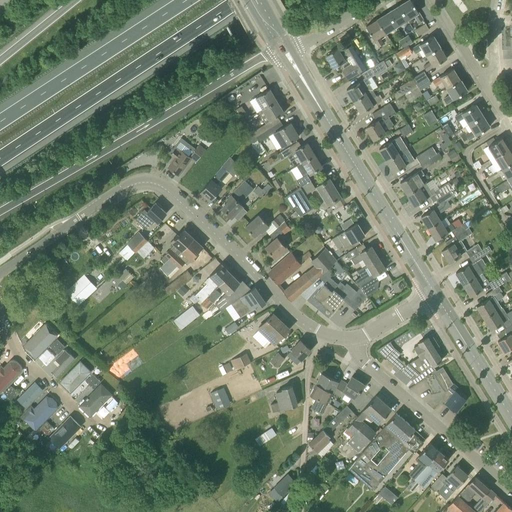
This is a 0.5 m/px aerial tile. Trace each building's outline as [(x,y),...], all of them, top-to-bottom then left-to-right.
[(408,0),(399,6),(407,20),(414,16),(418,23),(423,20),(410,0),(408,0)] [(407,20),(399,6),(388,13),(396,26),(407,20)] [(388,13),(377,20),(385,33),(396,26),(388,13)] [(385,33),(377,20),(366,27),(379,47),(383,44),(379,37),(385,33)] [(414,31),(417,37),(429,30),(425,24),(414,31)] [(404,38),(408,46),(413,43),(408,35),(404,38)] [(422,49),(426,55),(440,47),(433,36),(412,49),(415,53),(422,49)] [(408,46),(404,38),(399,41),(404,48),(408,46)] [(333,68),(341,62),(345,69),(342,70),(348,79),(358,72),(360,75),(367,71),(351,46),(345,50),(340,53),(338,48),(330,53),(331,54),(326,56),(333,68)] [(396,53),(400,60),(412,52),(408,46),(396,53)] [(447,58),(440,47),(426,55),(430,62),(423,66),(426,71),(447,58)] [(383,61),(372,67),(376,74),(387,67),(383,61)] [(447,88),(460,80),(453,69),(432,81),(435,86),(443,82),(447,88)] [(416,85),(424,79),(421,73),(412,79),(416,85)] [(358,82),(346,89),(354,101),(366,94),(372,90),(369,84),(370,83),(367,77),(358,82)] [(427,77),(424,79),(416,85),(417,86),(420,91),(431,84),(427,77)] [(400,89),(393,93),(396,99),(417,86),(416,85),(412,79),(399,87),(400,89)] [(460,80),(447,88),(451,95),(444,99),(446,104),(467,91),(460,80)] [(277,101),(270,89),(256,98),(263,109),(277,101)] [(378,95),(376,96),(369,100),(366,94),(354,101),(361,113),(373,106),(381,101),(378,95)] [(435,95),(426,101),(429,105),(438,100),(435,95)] [(252,132),(256,137),(281,122),(277,117),(284,113),(277,101),(263,109),(270,121),(252,132)] [(390,103),(382,107),(372,114),(377,121),(366,128),(373,139),(385,132),(394,126),(389,117),(393,115),(396,113),(390,103)] [(469,124),(482,116),(475,104),(455,117),(458,122),(465,117),(469,124)] [(236,110),(244,121),(249,118),(241,106),(236,110)] [(430,123),(438,118),(432,109),(424,113),(430,123)] [(482,116),(469,124),(473,131),(466,135),(469,140),(489,127),(482,116)] [(259,142),(269,136),(274,133),(282,147),(299,136),(290,123),(284,127),(281,122),(256,137),(259,142)] [(408,124),(399,130),(403,137),(412,131),(408,124)] [(379,149),(386,161),(398,153),(394,147),(403,142),(400,136),(391,142),(391,141),(379,149)] [(495,158),(509,149),(502,138),(488,146),(495,158)] [(284,157),(287,155),(293,152),(300,164),(315,155),(308,143),(301,147),(297,142),(290,147),(281,152),(284,157)] [(196,162),(206,150),(199,144),(190,157),(181,150),(179,153),(175,149),(171,154),(175,158),(168,167),(178,175),(191,159),(196,162)] [(511,162),(511,154),(509,149),(495,158),(502,168),(511,162)] [(420,164),(430,157),(426,151),(415,157),(420,164)] [(438,152),(430,157),(420,164),(423,170),(442,158),(438,152)] [(402,159),(398,153),(386,161),(394,172),(406,165),(405,165),(414,159),(411,154),(402,159)] [(296,180),(301,187),(311,181),(306,174),(309,173),(310,175),(322,167),(315,155),(300,164),(297,166),(303,176),(296,180)] [(217,184),(220,180),(221,181),(229,172),(233,176),(241,166),(231,157),(200,192),(210,200),(221,188),(217,184)] [(511,162),(502,168),(509,179),(511,177),(511,162)] [(404,189),(407,195),(419,187),(426,183),(427,183),(423,176),(424,175),(421,170),(412,176),(412,175),(400,183),(404,189)] [(511,177),(509,179),(497,187),(501,193),(511,186),(511,177)] [(277,179),(271,183),(277,190),(282,186),(277,179)] [(330,179),(316,186),(327,205),(340,197),(334,187),(330,179)] [(239,203),(246,195),(253,189),(245,181),(233,193),(234,194),(231,195),(226,200),(228,202),(222,208),(232,218),(243,206),(239,203)] [(315,189),(311,181),(301,187),(285,197),(300,216),(313,208),(305,195),(315,189)] [(426,183),(419,187),(407,195),(411,201),(411,200),(415,207),(427,199),(433,195),(436,200),(451,191),(453,190),(448,183),(434,192),(432,188),(430,190),(426,183)] [(261,195),(265,191),(259,184),(255,189),(261,195)] [(454,197),(451,191),(436,200),(443,211),(450,206),(447,201),(454,197)] [(511,197),(511,196),(505,199),(504,199),(503,199),(499,202),(502,207),(507,203),(507,204),(511,200),(511,197)] [(135,219),(145,228),(147,229),(155,220),(158,222),(166,213),(160,208),(161,207),(157,204),(155,203),(147,212),(144,209),(135,219)] [(425,223),(428,229),(440,221),(433,209),(421,217),(425,223)] [(285,222),(284,221),(279,215),(272,222),(268,225),(259,215),(245,227),(254,237),(260,232),(261,233),(265,230),(269,235),(270,235),(278,228),(278,227),(285,222)] [(451,231),(454,236),(465,230),(459,219),(444,228),(440,221),(428,229),(432,235),(432,234),(436,241),(448,233),(451,231)] [(278,228),(270,235),(274,240),(265,248),(274,258),(286,247),(277,237),(283,232),(284,233),(290,228),(285,222),(278,227),(278,228)] [(345,247),(352,243),(365,236),(357,224),(332,239),(338,248),(344,245),(345,247)] [(445,242),(448,247),(442,251),(449,263),(461,255),(458,251),(465,247),(461,240),(472,233),(468,227),(465,230),(454,236),(445,242)] [(173,260),(181,251),(193,238),(184,230),(179,236),(177,234),(171,241),(174,244),(160,260),(164,263),(170,258),(173,260)] [(138,232),(127,242),(136,251),(147,240),(138,232)] [(202,246),(193,238),(181,251),(173,260),(170,258),(164,263),(159,268),(167,276),(177,266),(179,268),(185,262),(186,264),(190,259),(192,261),(198,254),(197,252),(202,246)] [(148,241),(137,251),(144,258),(154,248),(148,241)] [(469,258),(481,250),(478,244),(465,252),(469,258)] [(357,248),(352,250),(345,255),(349,260),(351,259),(354,264),(363,259),(367,265),(378,258),(371,246),(360,253),(357,248)] [(459,279),(463,285),(475,277),(480,274),(476,267),(482,264),(479,259),(485,255),(481,250),(469,258),(472,263),(456,273),(460,279),(459,279)] [(323,273),(334,264),(322,251),(312,260),(317,265),(284,293),(291,301),(313,282),(323,273)] [(292,253),(272,270),(268,273),(277,284),(301,264),(292,253)] [(363,291),(374,284),(370,278),(374,276),(385,269),(378,258),(367,265),(371,271),(354,281),(357,285),(359,285),(363,291)] [(202,291),(207,296),(231,273),(221,264),(210,275),(213,279),(202,291)] [(125,266),(112,279),(121,289),(134,276),(125,266)] [(164,288),(169,294),(176,289),(192,277),(187,270),(164,288)] [(323,304),(334,290),(341,282),(340,282),(338,284),(334,281),(330,277),(333,274),(328,270),(319,277),(325,283),(324,285),(324,284),(314,296),(323,304)] [(165,282),(155,272),(150,276),(160,287),(165,282)] [(510,279),(506,272),(491,281),(495,288),(499,286),(510,279)] [(231,303),(248,291),(240,282),(231,273),(207,296),(213,302),(219,295),(223,299),(224,298),(230,304),(231,303)] [(480,274),(475,277),(463,285),(467,291),(471,297),(482,289),(490,284),(486,279),(483,281),(480,274)] [(79,305),(90,294),(78,281),(67,292),(79,305)] [(355,310),(358,307),(367,296),(360,289),(357,292),(346,283),(344,285),(341,282),(334,290),(323,304),(324,302),(332,309),(331,310),(332,312),(334,310),(342,299),(355,310)] [(499,286),(495,288),(486,294),(489,299),(477,306),(480,312),(480,313),(484,319),(496,311),(493,306),(498,303),(497,301),(503,297),(500,292),(502,291),(499,286)] [(255,287),(248,291),(231,303),(241,317),(256,306),(258,309),(266,303),(255,287)] [(182,328),(201,314),(193,304),(174,318),(182,328)] [(502,307),(496,311),(484,319),(487,325),(488,324),(492,330),(502,324),(505,329),(511,325),(511,311),(506,314),(502,307)] [(259,329),(274,343),(288,329),(273,314),(259,329)] [(43,322),(24,342),(32,350),(52,330),(43,322)] [(235,322),(224,329),(228,335),(239,328),(235,322)] [(511,325),(505,329),(508,335),(498,341),(505,352),(511,347),(511,325)] [(420,332),(416,326),(412,328),(415,335),(420,332)] [(394,348),(386,358),(415,384),(433,373),(436,371),(433,366),(442,360),(435,349),(438,345),(434,339),(429,339),(428,337),(418,343),(422,349),(417,352),(423,362),(421,363),(426,370),(420,373),(408,363),(406,365),(397,358),(401,354),(394,348)] [(50,346),(54,350),(61,343),(57,339),(50,346)] [(291,351),(288,354),(298,363),(301,360),(311,350),(300,340),(291,351)] [(65,347),(61,343),(54,350),(58,354),(65,347)] [(48,367),(57,377),(76,359),(66,349),(48,367)] [(247,353),(230,361),(234,369),(251,362),(247,353)] [(284,358),(279,353),(270,362),(276,367),(284,358)] [(80,361),(60,381),(70,391),(90,371),(80,361)] [(12,362),(0,374),(0,393),(21,370),(12,362)] [(433,373),(444,390),(445,391),(443,392),(445,398),(447,400),(445,402),(456,411),(466,400),(465,399),(467,398),(461,392),(459,394),(455,391),(458,388),(453,384),(443,367),(436,371),(433,373)] [(338,381),(322,373),(316,384),(332,392),(338,381)] [(90,385),(97,378),(93,374),(86,381),(90,385)] [(338,381),(332,392),(342,397),(345,392),(354,398),(359,391),(360,392),(365,385),(352,377),(346,386),(338,380),(338,381)] [(101,382),(97,378),(90,385),(94,389),(101,382)] [(16,397),(23,403),(37,388),(31,382),(16,397)] [(321,414),(332,392),(316,384),(310,395),(316,398),(310,409),(321,414)] [(292,385),(282,388),(283,390),(276,392),(279,402),(271,404),(273,412),(297,405),(292,385)] [(4,393),(8,397),(15,390),(11,386),(4,393)] [(81,406),(92,417),(111,396),(100,386),(81,406)] [(19,394),(15,390),(8,397),(12,401),(19,394)] [(359,452),(376,433),(362,421),(368,413),(379,423),(392,409),(376,395),(347,428),(354,435),(348,442),(359,452)] [(46,398),(27,418),(37,428),(56,408),(46,398)] [(340,414),(325,428),(309,443),(317,452),(329,440),(328,438),(329,436),(327,434),(333,428),(341,421),(352,411),(347,407),(340,414)] [(380,482),(418,437),(412,432),(415,429),(396,413),(382,428),(356,460),(380,482)] [(51,436),(58,443),(77,425),(69,418),(51,436)] [(43,432),(50,425),(46,421),(39,428),(43,432)] [(54,428),(52,427),(50,425),(43,432),(47,436),(54,429),(54,428)] [(255,437),(260,445),(277,434),(273,426),(255,437)] [(414,479),(428,463),(439,450),(430,442),(415,459),(419,463),(409,475),(414,479)] [(449,459),(439,450),(428,463),(414,479),(406,487),(412,493),(415,489),(416,489),(430,473),(430,472),(433,468),(438,472),(449,459)] [(457,466),(447,477),(457,487),(467,475),(457,466)] [(277,501),(294,485),(285,476),(269,491),(277,501)] [(480,511),(496,494),(475,476),(448,506),(454,511),(480,511)] [(444,484),(438,478),(431,487),(437,492),(444,484)] [(386,484),(379,492),(392,503),(399,495),(386,484)] [(508,511),(511,509),(504,502),(494,511),(508,511)]
